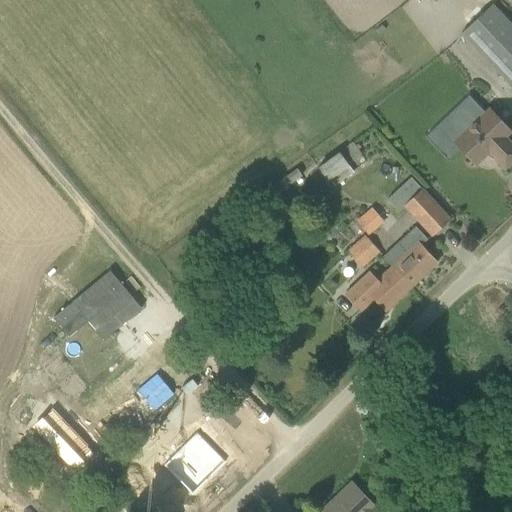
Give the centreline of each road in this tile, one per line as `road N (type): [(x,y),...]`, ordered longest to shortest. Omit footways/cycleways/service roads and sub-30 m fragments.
road 1 (track): [(0,101),(286,447)]
road 2 (unclassified): [(223,511),(497,242)]
